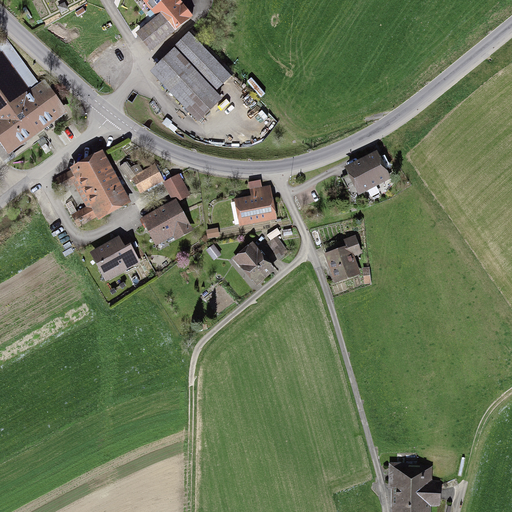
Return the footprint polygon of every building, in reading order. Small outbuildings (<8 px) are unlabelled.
[(144,0),(152,10),(154,9),(160,16),(139,33),(151,49),(192,16),(178,0),(144,0)] [(96,24),(87,14),(58,38),(78,63),(100,44),(88,30),(96,24)] [(213,92),(230,76),(195,39),(156,76),(198,120),(220,100),(213,92)] [(0,43),(0,135),(11,150),(62,113),(42,86),(37,90),(34,86),(37,84),(5,40),(0,43)] [(107,165),(102,155),(54,181),(59,191),(60,190),(79,180),(93,205),(72,216),(78,226),(121,202),(102,168),(107,165)] [(388,177),(376,155),(348,169),(359,192),(388,177)] [(162,179),(155,166),(133,178),(140,190),(162,179)] [(177,202),(189,196),(178,175),(166,182),(177,202)] [(238,202),(242,223),(273,217),(269,196),(238,202)] [(172,228),(177,237),(190,230),(175,203),(145,220),(154,238),(172,228)] [(360,251),(355,237),(326,248),(338,280),(356,273),(350,255),(360,251)] [(138,262),(131,250),(134,249),(127,238),(118,243),(117,240),(94,253),(101,265),(103,264),(110,277),(138,262)] [(213,246),(207,251),(214,259),(220,254),(213,246)] [(252,246),(237,259),(256,282),(272,270),(252,246)] [(430,511),(431,505),(438,506),(438,481),(431,481),(432,466),(407,466),(407,464),(390,464),(389,489),(399,489),(398,511),(430,511)]
